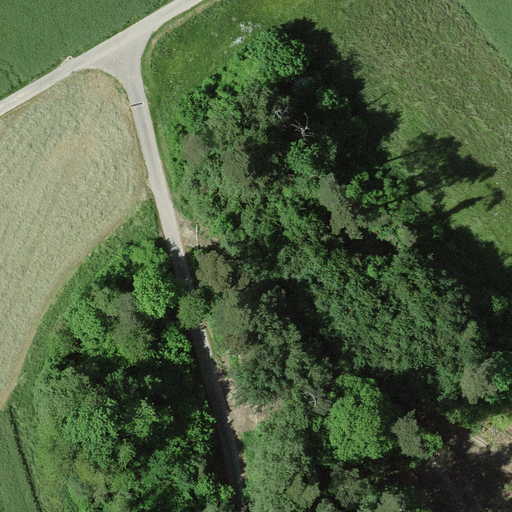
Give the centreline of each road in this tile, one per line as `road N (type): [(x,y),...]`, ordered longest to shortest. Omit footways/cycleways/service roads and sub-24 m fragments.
road 1 (track): [(119,42),(233,439),(243,511)]
road 2 (track): [(190,0),(0,109)]
